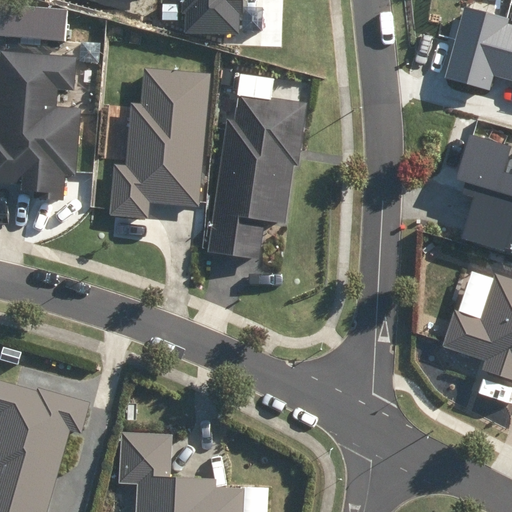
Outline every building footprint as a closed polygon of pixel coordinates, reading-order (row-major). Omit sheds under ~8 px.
[(181,0),(182,13),(185,13),(185,32),(239,33),(239,12),(243,12),(242,0),(181,0)] [(511,24),(508,23),(509,19),(465,7),(445,78),(489,90),(494,75),(511,79),(511,24)] [(79,57),(3,51),(0,90),(0,183),(24,185),(24,191),(40,192),(39,199),(66,201),(69,175),(78,176),(84,109),(59,107),(61,90),(76,91),(79,57)] [(201,207),(213,74),(147,68),(144,104),(134,103),(128,166),(116,164),(112,215),(151,219),(153,202),(201,207)] [(236,121),(230,120),(210,252),(262,259),(268,221),(286,223),(295,166),(300,167),(309,103),(274,98),(277,78),(243,73),(243,77),(237,76),(235,90),(241,91),(236,121)] [(511,146),(473,134),(459,179),(469,182),(465,194),(476,198),(464,238),(507,251),(508,248),(511,249),(511,146)] [(457,310),(445,346),(487,360),(484,370),(511,379),(511,278),(497,273),(482,319),(457,310)] [(49,511),(73,431),(84,435),(93,403),(41,388),(40,391),(0,380),(0,511),(49,511)] [(139,484),(137,511),(245,511),(247,488),(217,487),(218,480),(172,477),(174,434),(123,432),(121,483),(139,484)]
